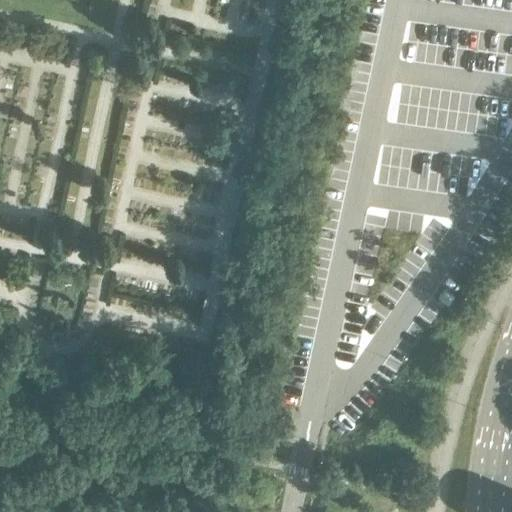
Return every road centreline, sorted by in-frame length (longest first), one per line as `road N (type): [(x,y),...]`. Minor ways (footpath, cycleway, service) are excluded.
road 1 (unclassified): [(291,511),(400,0)]
road 2 (primary): [(511,358),(489,511)]
